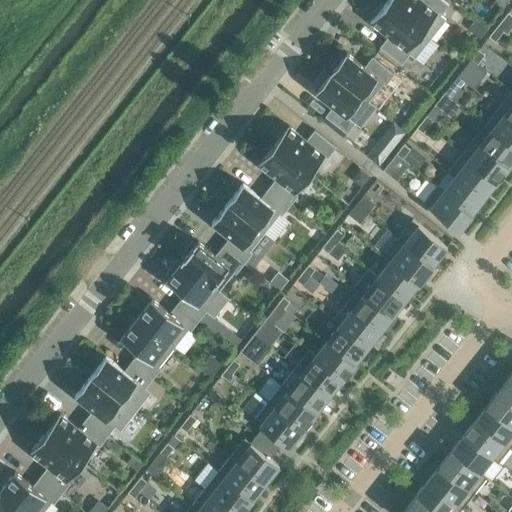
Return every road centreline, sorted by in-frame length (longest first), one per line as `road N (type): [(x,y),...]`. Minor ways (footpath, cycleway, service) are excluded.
road 1 (residential): [(334,0),(0,425)]
road 2 (residential): [(348,511),(504,309)]
